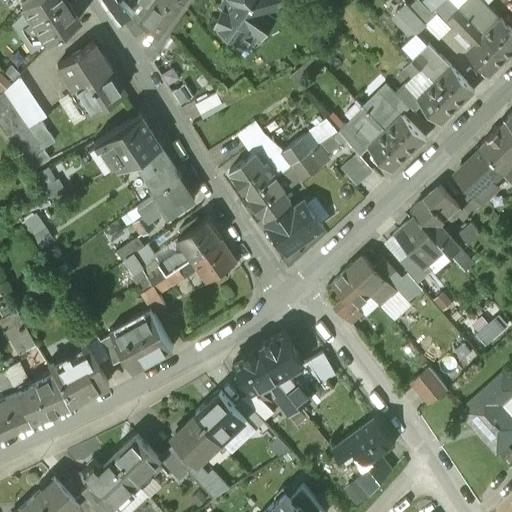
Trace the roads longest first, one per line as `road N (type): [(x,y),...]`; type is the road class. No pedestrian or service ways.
road 1 (residential): [(0,458),(138,391),(294,292)]
road 2 (residential): [(294,292),(511,80)]
road 3 (residential): [(137,72),(207,184),(294,292)]
road 4 (residential): [(428,460),(356,356),(294,292)]
